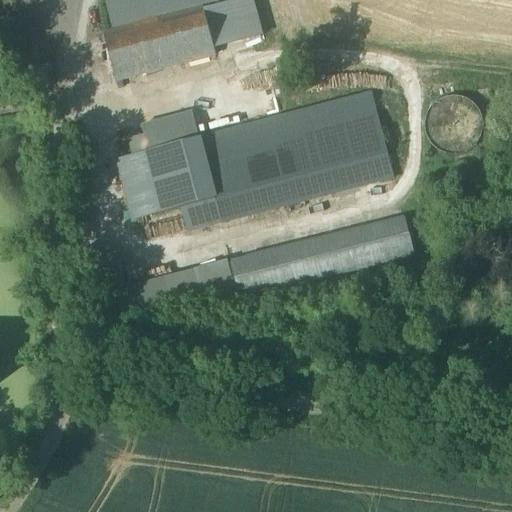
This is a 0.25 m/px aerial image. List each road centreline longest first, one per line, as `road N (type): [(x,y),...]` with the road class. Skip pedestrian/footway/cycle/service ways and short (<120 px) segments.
road 1 (unclassified): [(72,385),(511,442)]
road 2 (unknown): [(162,397),(164,124),(40,150)]
road 3 (unknown): [(164,124),(371,80),(318,0)]
road 4 (unclassified): [(72,385),(48,451),(8,511)]
